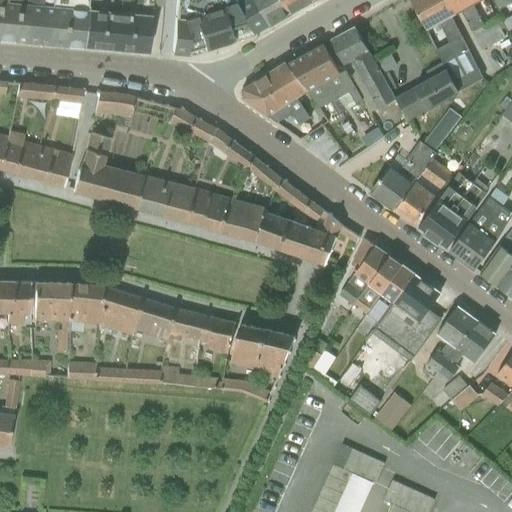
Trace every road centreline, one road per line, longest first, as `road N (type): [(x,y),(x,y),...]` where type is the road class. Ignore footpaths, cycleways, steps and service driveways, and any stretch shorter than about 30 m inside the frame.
road 1 (residential): [(511,320),(194,87)]
road 2 (residential): [(194,87),(0,62)]
road 3 (unclassified): [(194,87),(351,0)]
